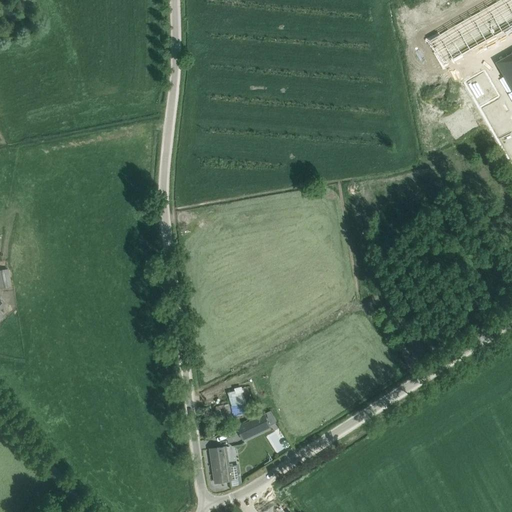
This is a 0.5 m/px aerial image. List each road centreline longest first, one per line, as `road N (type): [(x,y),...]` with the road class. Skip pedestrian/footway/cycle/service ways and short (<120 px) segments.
road 1 (unclassified): [(203,501),(162,213),(172,0)]
road 2 (unclassified): [(203,501),(243,493),(511,321)]
road 3 (unclassified): [(87,511),(0,407)]
